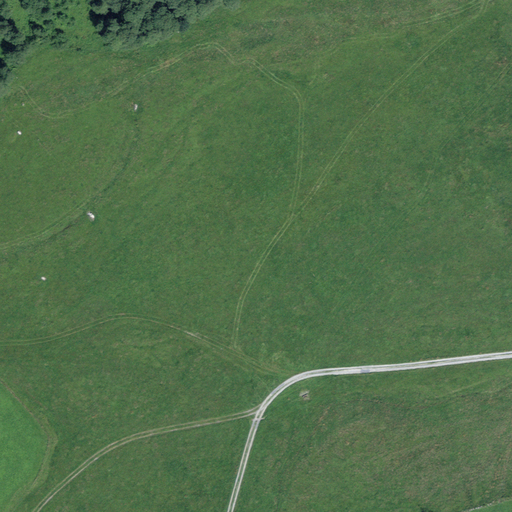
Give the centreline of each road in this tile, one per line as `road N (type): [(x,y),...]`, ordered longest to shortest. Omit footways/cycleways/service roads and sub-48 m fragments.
road 1 (track): [(511,355),(297,378),(264,404),(233,511)]
road 2 (track): [(264,404),(117,435),(38,511)]
